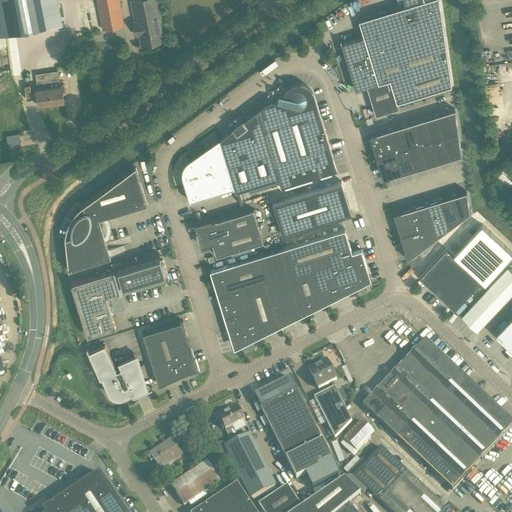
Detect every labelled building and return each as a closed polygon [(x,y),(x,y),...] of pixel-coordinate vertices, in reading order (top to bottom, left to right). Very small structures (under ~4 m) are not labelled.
[(0,0),(0,35),(61,23),(56,0),(0,0)] [(97,0),(103,29),(124,24),(119,0),(97,0)] [(130,0),(135,20),(134,20),(137,35),(140,34),(142,44),(164,40),(160,18),(162,18),(158,0),(130,0)] [(355,89),(366,86),(375,114),(398,107),(396,102),(451,85),(438,0),(402,0),(404,5),(358,20),(359,25),(356,26),(358,33),(361,32),(363,36),(341,43),(340,40),(339,40),(355,89)] [(83,27),(89,26),(86,4),(79,6),(83,27)] [(48,82),(51,103),(64,101),(61,84),(60,84),(59,80),(60,80),(58,70),(46,71),(48,80),(48,82)] [(48,82),(48,80),(46,71),(36,73),(37,80),(36,80),(37,83),(44,82),(44,86),(36,88),(39,105),(51,103),(48,82)] [(283,94),(282,95),(278,94),(277,101),(270,99),(257,110),(278,178),(280,186),(332,170),(336,169),(313,94),(312,92),(312,91),(311,90),(311,89),(310,88),(309,87),(308,87),(308,86),(307,85),(306,85),(304,84),(301,83),(300,83),(299,83),(297,83),(295,83),(294,83),(293,83),(292,84),(290,84),(289,85),(288,86),(287,87),(285,89),(285,90),(284,90),(283,92),(283,94)] [(385,178),(462,155),(455,108),(371,134),(385,178)] [(257,110),(219,138),(234,187),(235,191),(278,178),(257,110)] [(8,143),(20,141),(18,133),(6,135),(8,143)] [(189,201),(234,187),(219,138),(188,160),(186,161),(185,163),(183,165),(182,168),(182,170),(182,172),(182,175),(182,177),(189,201)] [(72,235),(72,236),(65,238),(69,270),(111,257),(99,219),(147,204),(135,166),(82,206),(82,207),(85,213),(83,213),(81,214),(79,216),(78,217),(77,217),(76,219),(75,220),(74,221),(74,223),(73,224),(73,225),(72,226),(72,227),(72,228),(72,230),(72,231),(72,232),(72,233),(72,235)] [(351,213),(340,180),(272,201),(282,235),(351,213)] [(408,258),(470,212),(467,191),(397,212),(395,213),(406,248),(405,249),(408,258)] [(201,242),(258,224),(253,208),(216,220),(216,219),(196,225),(201,242)] [(258,224),(201,242),(202,246),(212,243),(216,255),(263,241),(258,224)] [(282,247),(289,271),(312,264),(352,251),(344,228),(282,247)] [(259,254),(266,278),(279,319),(302,312),(300,308),(301,308),(289,271),(282,247),(259,254)] [(418,276),(448,304),(454,309),(481,280),(465,265),(448,249),(446,247),(418,276)] [(312,264),(323,297),(345,290),(345,292),(362,283),(361,281),(363,280),(364,282),(368,280),(370,277),(361,248),(352,251),(312,264)] [(218,293),(243,285),(266,278),(259,254),(210,270),(214,284),(215,283),(218,293)] [(113,270),(72,283),(88,336),(116,327),(106,296),(120,292),(148,283),(169,277),(162,255),(141,262),(113,270)] [(289,271),(301,308),(324,301),(322,298),(323,297),(312,264),(289,271)] [(476,331),(511,291),(511,271),(507,267),(461,316),(476,331)] [(243,285),(250,308),(225,315),(229,327),(227,327),(233,344),(238,346),(259,335),(257,330),(280,323),(278,319),(279,319),(266,278),(243,285)] [(250,308),(243,285),(218,293),(225,315),(250,308)] [(511,316),(495,334),(511,350),(511,316)] [(158,383),(159,384),(197,367),(182,320),(181,320),(143,332),(158,383)] [(363,406),(452,490),(511,426),(511,421),(425,340),(363,406)] [(122,397),(124,396),(132,393),(133,395),(152,387),(152,386),(147,388),(137,354),(119,363),(121,368),(117,370),(105,344),(89,351),(87,347),(86,347),(100,378),(102,377),(109,391),(110,392),(110,393),(111,394),(112,395),(113,396),(114,396),(115,396),(116,397),(118,397),(120,397),(122,397)] [(307,369),(318,389),(336,380),(325,360),(307,369)] [(331,459),(322,441),(290,378),(254,396),(296,479),(318,468),(317,466),(331,459)] [(351,422),(345,409),(334,388),(314,399),(334,439),(351,422)] [(231,444),(238,440),(232,428),(244,421),(236,405),(217,415),(225,431),(231,444)] [(356,452),(374,433),(361,421),(344,440),(356,452)] [(238,440),(231,444),(224,447),(250,499),(251,498),(253,501),(275,490),(274,487),(275,486),(271,478),(264,481),(242,438),(238,440)] [(161,471),(183,456),(171,439),(149,454),(161,471)] [(353,477),(390,511),(448,511),(380,448),(353,477)] [(184,506),(187,504),(220,481),(207,461),(170,486),(184,506)] [(124,511),(99,474),(49,507),(42,511),(124,511)] [(213,500),(196,511),(254,511),(237,485),(234,480),(210,496),(213,500)] [(344,481),(298,511),(354,511),(349,505),(360,496),(344,481)] [(262,511),(293,511),(300,507),(287,488),(259,507),(262,511)]
